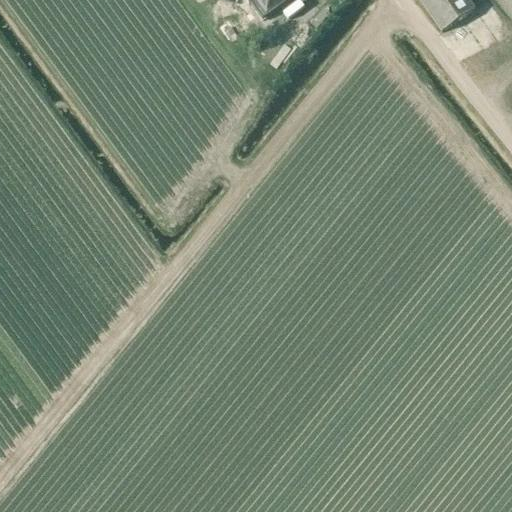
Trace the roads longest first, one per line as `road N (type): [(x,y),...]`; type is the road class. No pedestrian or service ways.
road 1 (track): [(400,0),(405,6),(368,30),(0,473)]
road 2 (track): [(164,278),(79,165)]
